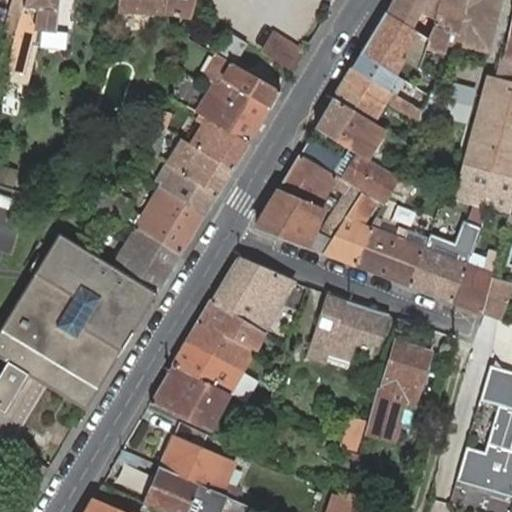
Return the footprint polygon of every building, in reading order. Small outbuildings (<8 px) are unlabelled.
[(13,0),(5,30),(16,34),(18,26),(25,0),(13,0)] [(16,34),(6,68),(22,72),(31,39),(33,39),(35,28),(54,30),(57,0),(25,0),(18,26),(16,34)] [(119,0),(119,9),(166,10),(191,17),(195,0),(119,0)] [(391,0),(387,9),(386,12),(428,40),(433,28),(440,0),(391,0)] [(429,40),(426,46),(443,50),(449,29),(459,32),(465,6),(441,0),(440,0),(433,28),(428,40),(429,40)] [(459,32),(455,42),(489,50),(500,0),(466,0),(466,2),(465,6),(459,32)] [(386,12),(371,37),(404,59),(411,63),(418,68),(426,46),(429,40),(428,40),(386,12)] [(511,15),(503,60),(511,61),(511,15)] [(197,21),(190,19),(186,33),(192,35),(197,21)] [(228,32),(218,50),(236,61),(246,44),(228,32)] [(297,62),(303,53),(274,35),(263,54),(291,72),(297,62)] [(371,37),(361,53),(395,75),(402,64),(404,59),(371,37)] [(361,53),(352,68),(386,89),(391,92),(396,95),(401,88),(390,83),(395,75),(361,53)] [(213,63),(205,76),(217,84),(220,85),(223,80),(270,107),(280,91),(230,62),(222,58),(218,66),(213,63)] [(456,193),(510,208),(511,198),(511,61),(503,60),(498,82),(484,89),(456,193)] [(352,68),(334,98),(373,122),(375,118),(385,103),(398,111),(405,101),(396,95),(391,92),(386,89),(352,68)] [(418,89),(429,96),(431,92),(436,79),(425,72),(418,89)] [(217,84),(199,113),(201,114),(248,143),(270,107),(223,80),(220,85),(217,84)] [(418,89),(412,105),(423,112),(429,96),(418,89)] [(316,127),(350,148),(369,159),(386,131),(383,129),(373,122),(334,98),(316,127)] [(398,111),(419,123),(419,120),(423,112),(412,105),(405,101),(398,111)] [(170,117),(160,114),(157,124),(166,129),(170,117)] [(248,143),(201,114),(197,121),(202,124),(194,137),(182,130),(179,134),(191,142),(191,144),(232,169),(248,143)] [(375,118),(373,122),(383,129),(386,124),(375,118)] [(166,129),(157,124),(149,153),(157,158),(166,129)] [(191,144),(183,140),(168,164),(217,194),(232,169),(191,144)] [(376,200),(383,204),(399,179),(399,177),(369,159),(350,148),(341,163),(306,143),(300,154),(334,175),(336,176),(350,184),(362,192),(376,200)] [(346,191),(350,184),(336,176),(334,175),(300,154),(279,190),(319,205),(324,207),(331,210),(333,205),(322,198),(325,195),(335,200),(342,190),(346,191)] [(158,190),(203,216),(217,194),(168,164),(157,182),(162,184),(158,190)] [(68,180),(61,204),(103,218),(105,216),(115,219),(128,222),(130,215),(134,200),(68,180)] [(279,190),(257,226),(308,245),(315,248),(325,252),(347,217),(348,213),(358,198),(362,192),(350,184),(346,191),(337,207),(327,227),(324,226),(318,223),(324,207),(319,205),(279,190)] [(130,215),(128,222),(136,226),(181,253),(203,216),(158,190),(139,221),(130,215)] [(358,198),(372,207),(376,200),(362,192),(358,198)] [(0,194),(0,215),(6,217),(12,198),(0,194)] [(322,198),(333,205),(335,200),(325,195),(322,198)] [(325,252),(353,262),(369,229),(360,225),(372,207),(358,198),(348,213),(347,217),(325,252)] [(353,262),(381,273),(394,237),(376,230),(381,219),(376,216),(369,228),(369,229),(353,262)] [(458,247),(472,252),(476,241),(478,234),(482,224),(466,218),(456,245),(458,247)] [(136,226),(113,265),(157,292),(181,253),(136,226)] [(394,237),(381,273),(410,284),(423,248),(404,241),(408,231),(404,229),(400,240),(394,237)] [(87,252),(56,236),(49,246),(39,264),(0,327),(0,358),(6,362),(0,373),(0,420),(5,413),(24,424),(30,413),(40,419),(46,409),(55,414),(66,396),(86,408),(134,330),(157,292),(113,265),(87,252)] [(431,252),(465,264),(470,254),(457,249),(427,238),(423,248),(431,252)] [(452,300),(465,264),(431,252),(423,248),(410,284),(452,300)] [(482,311),(491,274),(498,253),(490,251),(487,261),(484,272),(465,264),(452,300),(482,312),(482,311)] [(470,254),(465,264),(484,272),(487,261),(471,254),(470,254)] [(238,257),(212,300),(264,331),(293,281),(238,257)] [(511,281),(511,280),(491,274),(482,311),(498,317),(511,281)] [(346,300),(327,293),(315,330),(317,331),(334,337),(346,300)] [(212,300),(199,322),(244,346),(252,331),(261,337),(264,331),(212,300)] [(380,345),(390,315),(346,300),(334,337),(331,344),(353,351),(358,339),(380,345)] [(186,343),(242,372),(254,350),(253,350),(244,346),(199,322),(186,343)] [(261,337),(252,331),(244,346),(253,350),(261,337)] [(334,337),(317,331),(310,350),(310,351),(327,356),(331,344),(334,337)] [(378,387),(368,422),(395,429),(400,414),(403,403),(405,396),(417,399),(421,388),(432,352),(395,341),(381,388),(378,387)] [(230,394),(242,372),(186,343),(174,364),(230,394)] [(327,356),(327,357),(349,364),(353,351),(331,344),(327,356)] [(174,364),(150,403),(210,432),(231,394),(230,394),(174,364)] [(456,481),(511,497),(511,460),(504,458),(511,429),(511,371),(489,365),(479,400),(493,404),(480,451),(465,447),(456,481)] [(405,396),(403,403),(415,406),(417,399),(405,396)] [(290,410),(284,407),(282,414),(287,416),(290,410)] [(174,437),(161,467),(206,487),(217,491),(224,495),(236,500),(239,491),(224,484),(233,463),(225,459),(201,449),(208,434),(181,421),(174,437)] [(395,429),(368,422),(364,436),(391,444),(395,429)] [(342,464),(354,468),(356,464),(359,452),(346,449),(342,464)] [(41,483),(51,467),(37,459),(27,474),(41,483)] [(366,467),(356,464),(354,468),(352,480),(361,483),(366,467)] [(161,467),(145,503),(165,511),(254,511),(256,508),(236,500),(224,495),(217,491),(206,487),(161,467)] [(102,484),(94,498),(119,508),(125,494),(102,484)] [(343,511),(357,511),(362,496),(348,491),(347,498),(343,511)] [(332,492),(326,511),(343,511),(347,498),(336,493),(332,492)] [(125,494),(119,508),(128,511),(129,511),(135,499),(125,494)] [(94,498),(86,511),(128,511),(119,508),(94,498)]
